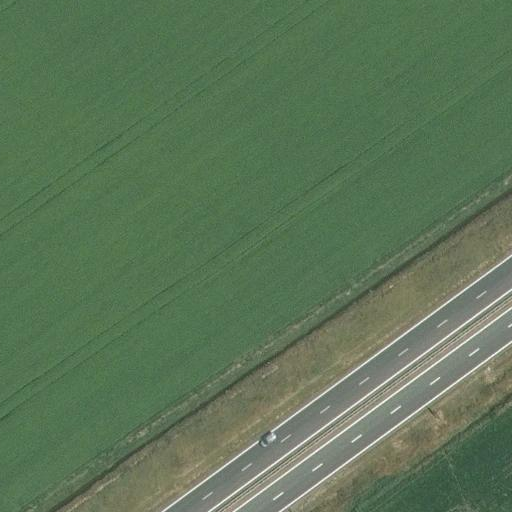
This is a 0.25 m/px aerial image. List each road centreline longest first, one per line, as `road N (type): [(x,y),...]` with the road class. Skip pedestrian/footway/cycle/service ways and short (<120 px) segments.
road 1 (trunk): [(511,274),(188,511)]
road 2 (trunk): [(257,511),(511,324)]
